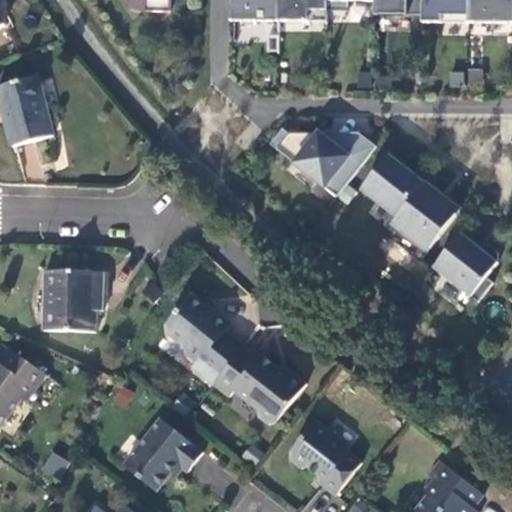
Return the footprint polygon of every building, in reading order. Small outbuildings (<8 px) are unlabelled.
[(170,0),(146,0),(146,12),(171,11),(170,0)] [(280,21),(280,0),(231,0),(231,21),(280,21)] [(280,0),(280,21),(309,22),(309,11),(327,11),(327,0),(280,0)] [(350,1),(375,1),(374,0),(327,0),(327,11),(350,11),(350,1)] [(374,0),(375,1),(375,15),(422,15),(422,0),(374,0)] [(422,0),(422,15),(422,23),(442,23),(442,16),(470,16),(469,0),(422,0)] [(511,0),(469,0),(470,16),(469,23),(511,23),(511,0)] [(327,22),(327,11),(309,11),(309,22),(327,22)] [(38,76),(0,87),(0,97),(14,148),(56,136),(38,76)] [(289,133),(276,149),(291,160),(299,159),(301,168),(320,183),(326,182),(340,194),(377,147),(359,132),(348,147),(330,133),(289,133)] [(398,218),(425,183),(390,155),(363,190),(398,218)] [(385,234),(420,261),(460,210),(445,199),(442,203),(438,199),(441,195),(425,183),(398,218),(385,234)] [(481,249),(461,234),(434,268),(478,302),(494,283),(487,278),(498,263),(498,252),(486,243),(481,249)] [(107,272),(48,272),(46,333),(99,333),(100,295),(106,294),(107,272)] [(214,383),(244,345),(228,331),(231,326),(216,313),(214,315),(190,296),(168,323),(169,331),(182,342),(185,351),(195,360),(192,364),(214,383)] [(257,356),(244,345),(214,383),(213,383),(228,395),(233,389),(258,408),(257,415),(267,422),(276,420),(305,382),(292,372),(285,373),(261,353),(257,356)] [(47,376),(8,348),(0,359),(0,427),(1,428),(31,387),(37,391),(47,376)] [(349,445),(317,419),(293,450),(293,458),(303,466),(311,468),(326,480),(324,482),(337,492),(361,462),(346,449),(349,445)] [(202,453),(161,421),(125,467),(160,492),(181,465),(188,470),(202,453)] [(51,451),(40,470),(58,481),(69,462),(51,451)] [(486,493),(443,459),(431,473),(433,476),(425,486),(425,490),(414,506),(415,511),(477,511),(480,509),(477,506),(486,493)]
